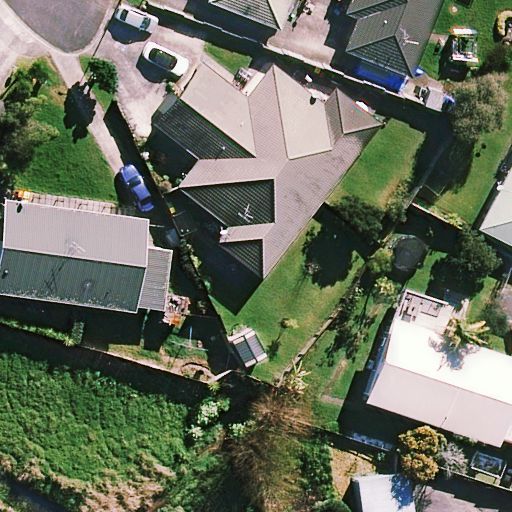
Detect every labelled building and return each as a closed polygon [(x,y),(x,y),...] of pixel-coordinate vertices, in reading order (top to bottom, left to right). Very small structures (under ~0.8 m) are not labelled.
[(290,0),(212,0),(210,5),(278,32),(290,0)] [(441,0),(348,0),(343,12),(360,18),(345,55),(411,80),(441,0)] [(245,103),(201,69),(155,128),(200,163),(174,197),(224,235),(212,251),(256,286),(377,129),(332,94),(320,109),(270,70),(245,103)] [(511,171),(481,232),(511,248),(511,171)] [(0,213),(0,303),(174,326),(178,299),(159,297),(164,260),(139,257),(142,230),(0,212),(0,213)] [(452,312),(396,292),(362,388),(511,441),(511,370),(440,345),(452,312)] [(411,511),(405,468),(355,474),(360,511),(411,511)]
